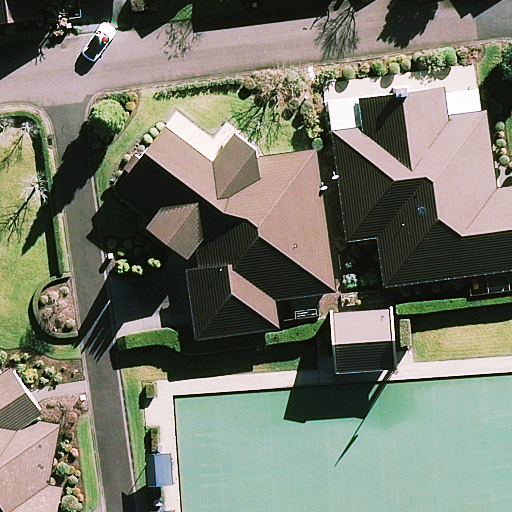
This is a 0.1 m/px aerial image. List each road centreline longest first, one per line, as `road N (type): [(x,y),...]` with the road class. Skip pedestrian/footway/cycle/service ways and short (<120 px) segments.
road 1 (residential): [(511,14),(58,70)]
road 2 (residential): [(58,70),(121,511)]
